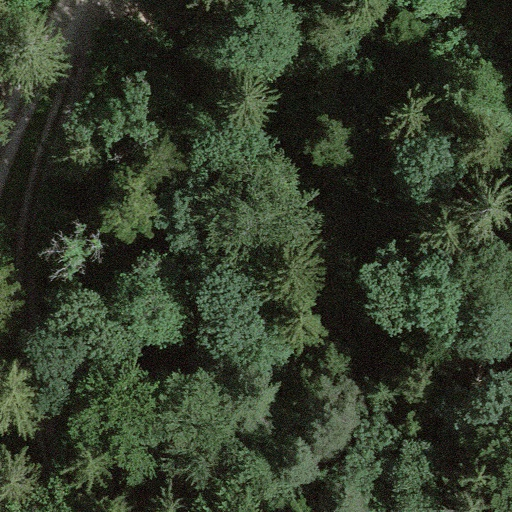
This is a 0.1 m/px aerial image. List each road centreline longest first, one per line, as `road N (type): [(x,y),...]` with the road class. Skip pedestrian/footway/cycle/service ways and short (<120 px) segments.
road 1 (track): [(67,19),(24,275),(35,398),(65,511)]
road 2 (track): [(0,155),(75,0)]
